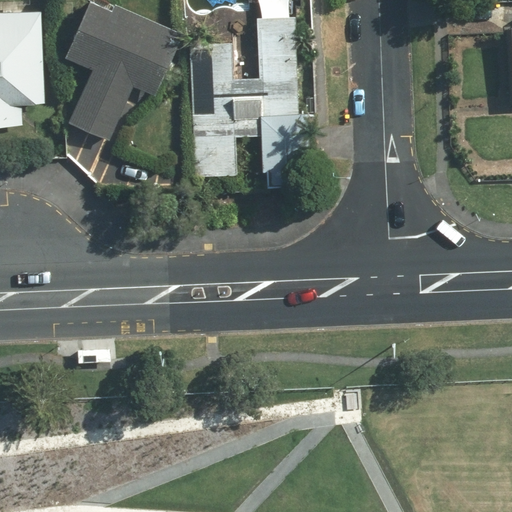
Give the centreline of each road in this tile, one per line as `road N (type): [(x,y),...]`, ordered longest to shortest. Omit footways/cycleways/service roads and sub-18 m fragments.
road 1 (secondary): [(0,299),(390,286)]
road 2 (residential): [(379,0),(390,286)]
road 3 (track): [(0,511),(42,501),(184,511)]
road 4 (secondary): [(390,286),(511,279)]
